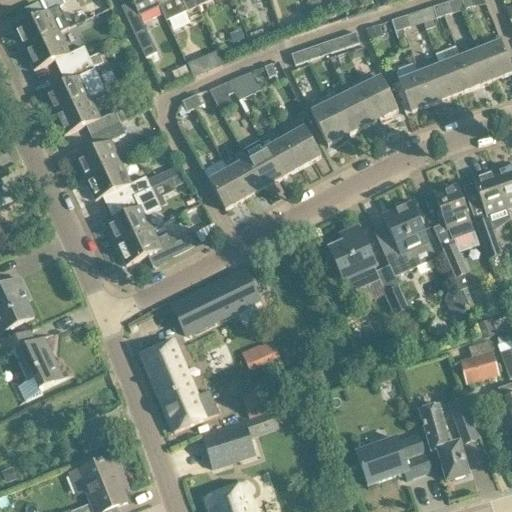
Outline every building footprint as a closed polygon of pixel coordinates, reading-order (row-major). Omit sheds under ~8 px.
[(69,30),(59,9),(64,7),(61,0),(47,0),(33,7),(39,18),(13,30),(23,51),(59,35),(59,34),(69,30)] [(160,9),(155,0),(130,0),(134,7),(123,12),(145,60),(157,55),(140,18),(160,9)] [(167,23),(198,8),(194,0),(155,0),(160,9),(167,23)] [(194,0),(198,8),(210,3),(208,0),(194,0)] [(316,8),(325,5),(322,0),(313,0),(307,2),(312,17),(318,15),(316,8)] [(461,0),(465,12),(473,9),(469,0),(461,0)] [(444,19),(452,16),(448,5),(440,7),(444,19)] [(440,7),(433,10),(436,21),(444,19),(440,7)] [(320,20),(313,22),(316,30),(322,28),(328,26),(326,18),(320,20)] [(399,21),(403,32),(411,30),(407,18),(399,21)] [(403,32),(399,21),(392,23),(395,34),(403,32)] [(262,32),(250,36),(253,45),(266,41),(262,32)] [(59,35),(23,51),(34,73),(59,61),(64,72),(90,60),(85,49),(69,56),(59,35)] [(360,46),(356,35),(349,37),(353,49),(360,46)] [(353,49),(349,37),(341,40),(345,51),(353,49)] [(345,51),(341,40),(334,42),(338,54),(345,51)] [(334,42),(327,45),(331,56),(338,54),(334,42)] [(511,72),(501,44),(480,53),(492,84),(511,76),(511,72)] [(317,61),(324,58),(320,47),(313,49),(317,61)] [(310,63),(317,61),(313,49),(306,52),(310,63)] [(310,63),(306,52),(299,54),(302,66),(310,63)] [(355,52),(349,54),(351,62),(355,60),(357,57),(355,52)] [(480,53),(460,60),(472,92),(492,84),(480,53)] [(302,66),(299,54),(291,57),(295,68),(302,66)] [(90,60),(64,72),(69,83),(44,95),(54,116),(90,100),(80,78),(95,71),(90,60)] [(193,81),(208,75),(202,60),(187,66),(193,81)] [(460,60),(440,68),(452,100),(472,92),(460,60)] [(432,108),(420,76),(419,77),(414,65),(399,72),(397,76),(400,84),(399,84),(411,116),(432,108)] [(265,69),(269,81),(277,78),(272,66),(265,69)] [(440,68),(420,76),(432,108),(452,100),(440,68)] [(237,81),(230,84),(235,95),(236,97),(258,87),(252,75),(237,81)] [(398,114),(382,81),(311,115),(328,149),(342,142),(337,132),(345,128),(350,138),(376,125),(371,115),(379,111),(384,121),(398,114)] [(235,95),(230,84),(222,88),(227,98),(235,95)] [(197,97),(189,101),(195,111),(202,108),(197,97)] [(95,137),(120,126),(115,115),(100,122),(90,100),(54,116),(65,138),(90,126),(95,137)] [(195,111),(189,101),(182,104),(187,115),(195,111)] [(75,160),(85,181),(121,165),(111,144),(125,137),(120,126),(95,137),(100,148),(75,160)] [(305,130),(285,141),(302,171),(321,160),(305,130)] [(285,141),(266,152),(283,182),(302,171),(285,141)] [(243,154),(247,162),(264,192),(283,182),(266,152),(261,143),(243,154)] [(247,162),(228,173),(245,203),(264,192),(247,162)] [(131,186),(121,165),(85,181),(95,203),(121,191),(126,202),(151,191),(146,179),(131,186)] [(511,167),(495,174),(509,212),(511,211),(511,167)] [(170,182),(166,173),(152,179),(156,188),(170,182)] [(245,203),(228,173),(209,184),(226,213),(245,203)] [(509,212),(495,174),(473,181),(482,208),(471,212),(478,231),(488,262),(501,257),(488,221),(509,212)] [(434,196),(440,214),(447,232),(449,232),(453,242),(475,234),(467,214),(457,187),(434,196)] [(161,212),(151,191),(126,202),(131,213),(106,225),(116,247),(151,230),(146,219),(161,212)] [(391,238),(378,244),(394,280),(416,270),(410,258),(431,249),(412,206),(382,219),(388,232),(391,238)] [(176,244),(172,235),(157,242),(151,230),(116,247),(126,269),(151,257),(157,268),(195,249),(189,238),(176,244)] [(341,238),(344,245),(330,251),(329,252),(329,253),(330,253),(331,255),(327,257),(333,271),(337,269),(343,283),(343,285),(345,284),(351,296),(380,283),(375,271),(375,270),(375,271),(377,270),(376,268),(376,269),(359,232),(360,231),(359,230),(357,230),(341,238)] [(456,246),(443,252),(456,282),(467,277),(469,276),(456,246)] [(245,273),(175,306),(188,334),(258,302),(245,273)] [(467,277),(456,282),(461,293),(472,288),(467,277)] [(20,281),(0,290),(0,336),(34,320),(23,296),(26,294),(20,281)] [(385,296),(395,318),(408,312),(399,290),(385,296)] [(511,326),(509,319),(493,324),(496,335),(511,329),(511,326)] [(491,321),(477,326),(482,341),(496,336),(491,321)] [(18,389),(25,404),(42,397),(40,393),(64,382),(44,340),(35,345),(30,334),(0,347),(0,362),(14,356),(27,385),(18,389)] [(140,357),(157,396),(174,436),(219,417),(210,397),(199,402),(190,382),(174,343),(140,357)] [(473,361),(461,365),(467,386),(500,377),(490,343),(469,349),(473,361)] [(500,354),(510,382),(511,381),(511,348),(510,343),(498,348),(500,354)] [(244,357),(250,370),(277,359),(272,345),(244,357)] [(503,400),(501,401),(511,431),(511,385),(499,390),(503,400)] [(448,405),(464,445),(477,440),(461,400),(460,400),(457,392),(446,396),(450,404),(448,405)] [(269,393),(242,402),(248,421),(271,414),(275,412),(269,393)] [(419,413),(426,436),(431,455),(438,453),(447,484),(468,478),(463,459),(459,446),(450,448),(439,407),(419,413)] [(83,428),(93,452),(108,446),(98,422),(83,428)] [(200,437),(212,471),(255,457),(244,422),(200,437)] [(398,441),(356,456),(361,470),(367,489),(404,476),(406,483),(432,474),(425,455),(419,438),(399,445),(398,441)] [(117,511),(116,509),(127,505),(117,478),(122,476),(115,459),(96,467),(79,474),(87,494),(92,506),(76,511),(117,511)] [(205,501),(209,511),(254,511),(244,486),(205,501)]
